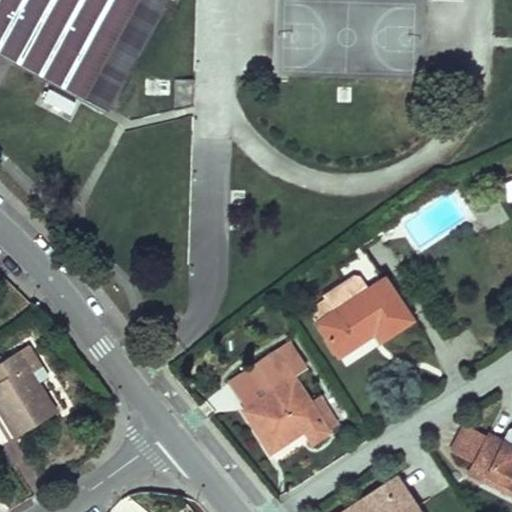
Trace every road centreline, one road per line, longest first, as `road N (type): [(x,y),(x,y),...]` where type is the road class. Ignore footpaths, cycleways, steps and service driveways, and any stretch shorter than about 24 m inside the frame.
road 1 (residential): [(511,356),(283,511)]
road 2 (residential): [(0,235),(179,430)]
road 3 (residential): [(54,511),(179,430)]
